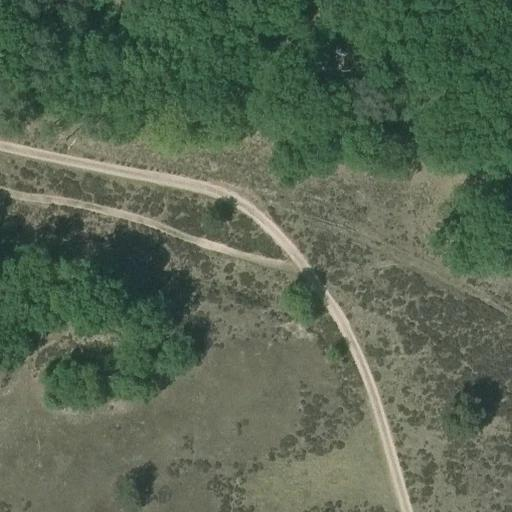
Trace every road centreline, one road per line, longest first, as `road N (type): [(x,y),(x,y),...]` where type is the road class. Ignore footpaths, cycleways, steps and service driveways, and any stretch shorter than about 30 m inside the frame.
road 1 (track): [(303,273),(238,199),(0,146)]
road 2 (track): [(0,188),(303,273)]
road 3 (track): [(405,511),(349,342),(303,273)]
